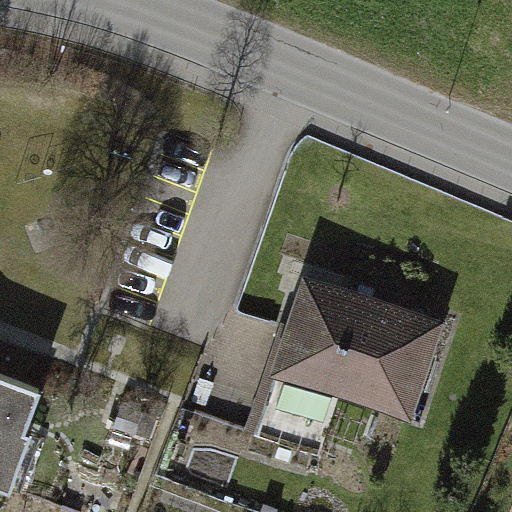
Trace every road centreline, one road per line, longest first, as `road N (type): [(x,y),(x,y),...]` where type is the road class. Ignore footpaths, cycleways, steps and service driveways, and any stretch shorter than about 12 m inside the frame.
road 1 (tertiary): [(117,0),(511,159)]
road 2 (unknown): [(157,332),(187,324),(279,62)]
